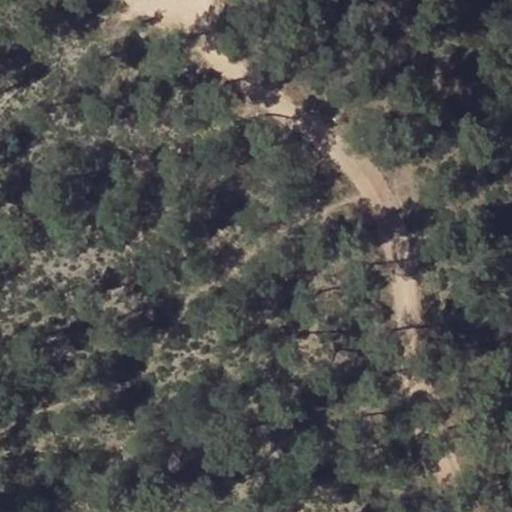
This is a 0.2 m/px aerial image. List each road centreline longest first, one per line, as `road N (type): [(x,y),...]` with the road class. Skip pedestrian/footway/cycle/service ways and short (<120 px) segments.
road 1 (track): [(471,511),(417,416),(385,203)]
road 2 (track): [(385,203),(337,166),(319,129),(254,77),(230,43),(224,0)]
